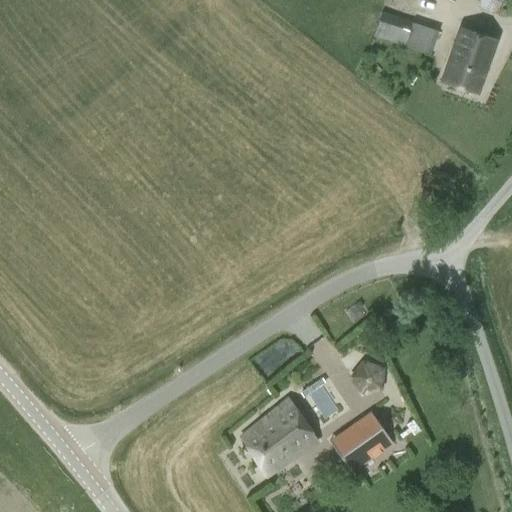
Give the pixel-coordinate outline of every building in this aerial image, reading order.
[(477,0),(478,6),(493,12),(506,3),(505,0),(477,0)] [(430,55),(437,32),(381,13),(374,36),(430,55)] [(478,93),(495,42),(460,30),(443,81),(478,93)] [(355,390),(379,391),(381,361),(357,360),(355,390)] [(317,379),(303,390),(326,418),(340,407),(317,379)] [(286,401),(263,417),(264,419),(242,437),(267,477),(316,444),(299,417),(286,401)] [(371,413),(365,417),(330,440),(353,472),(392,444),(371,413)]
